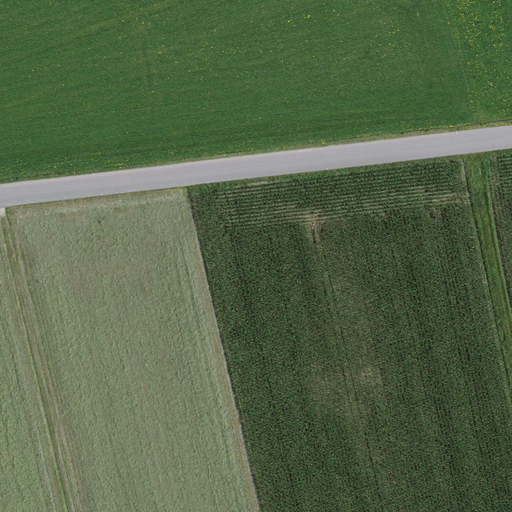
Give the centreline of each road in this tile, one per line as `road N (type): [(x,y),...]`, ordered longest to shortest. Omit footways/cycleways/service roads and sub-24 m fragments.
road 1 (unclassified): [(0,200),(511,143)]
road 2 (track): [(68,511),(0,219)]
